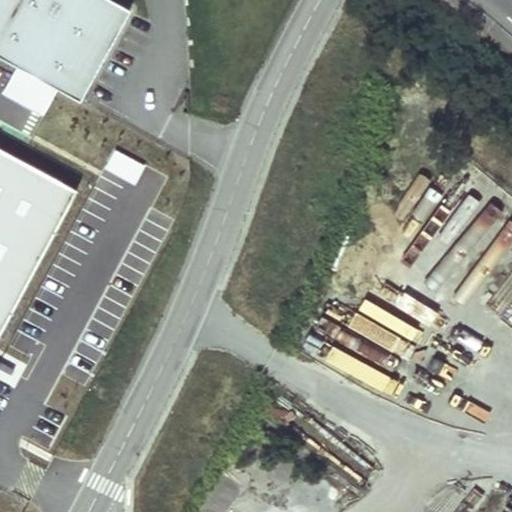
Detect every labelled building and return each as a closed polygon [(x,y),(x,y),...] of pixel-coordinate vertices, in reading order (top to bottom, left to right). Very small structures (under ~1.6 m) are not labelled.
[(19,0),(0,36),(0,56),(79,100),(129,9),(113,0),(19,0)] [(0,0),(0,36),(19,0),(0,0)] [(79,127),(110,144),(122,121),(92,104),(79,127)] [(0,374),(17,384),(28,364),(15,358),(52,289),(28,276),(39,256),(51,234),(75,189),(0,148),(0,374)] [(68,243),(51,234),(39,256),(56,266),(68,243)]
